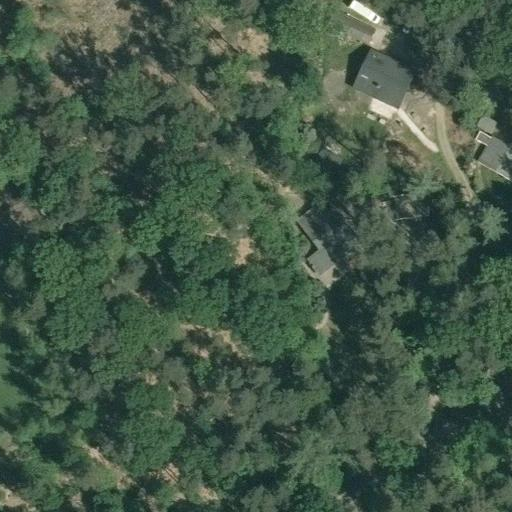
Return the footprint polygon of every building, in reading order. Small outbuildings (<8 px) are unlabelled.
[(337,12),(330,28),(373,47),(380,32),(337,12)] [(404,102),(419,72),(405,65),(402,71),(389,65),(392,59),(379,52),(362,86),(388,99),(390,96),(404,102)] [(497,127),(477,114),(471,126),(481,132),(492,138),(497,127)] [(492,138),(481,132),(477,139),(487,146),(478,162),(511,181),(511,147),(493,137),(492,138)] [(398,221),(420,219),(418,196),(396,198),(398,221)] [(330,212),(322,202),(297,221),(327,260),(350,243),(346,237),(353,231),(336,208),(330,212)]
